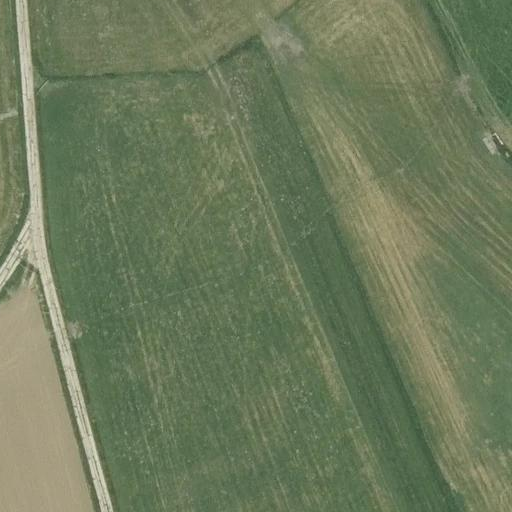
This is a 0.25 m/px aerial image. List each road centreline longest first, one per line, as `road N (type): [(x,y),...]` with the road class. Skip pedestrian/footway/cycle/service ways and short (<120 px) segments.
road 1 (track): [(108,511),(36,250),(20,0)]
road 2 (track): [(511,248),(297,88),(248,0)]
